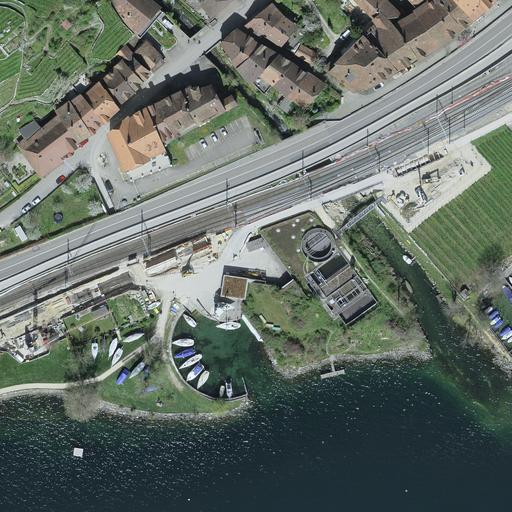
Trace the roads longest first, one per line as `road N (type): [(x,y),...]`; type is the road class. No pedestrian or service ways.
road 1 (trunk): [(511,23),(424,85),(330,135),(0,270)]
road 2 (tertiary): [(0,288),(337,147),(511,43)]
road 3 (residential): [(511,115),(256,225),(210,272),(157,284),(141,279),(82,154)]
road 4 (residential): [(250,0),(82,154)]
road 5 (track): [(166,282),(158,335),(103,376),(0,391)]
